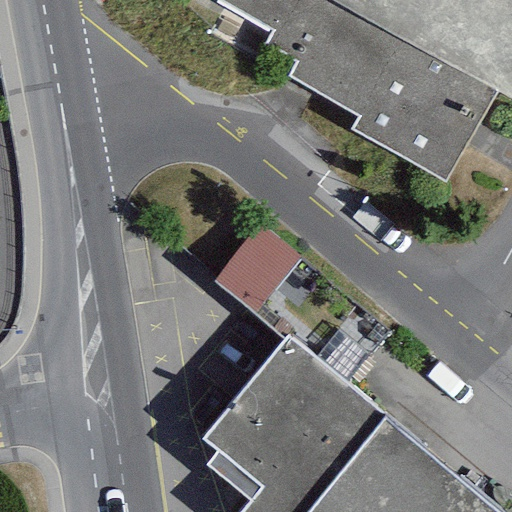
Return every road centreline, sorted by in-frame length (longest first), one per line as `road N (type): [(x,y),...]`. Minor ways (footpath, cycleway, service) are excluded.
road 1 (residential): [(66,117),(179,115),(511,392)]
road 2 (unclassified): [(129,511),(66,117)]
